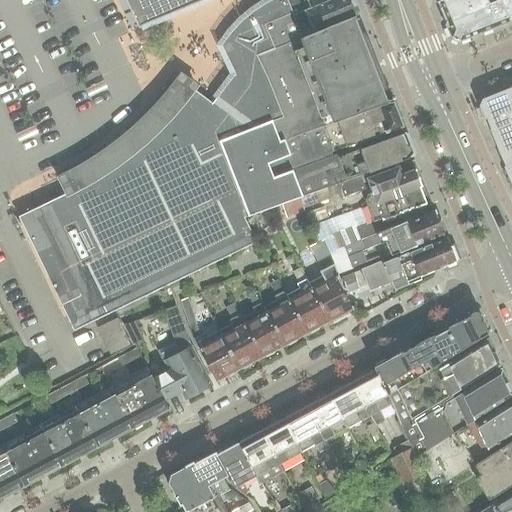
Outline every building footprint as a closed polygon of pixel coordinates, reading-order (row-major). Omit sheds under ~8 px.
[(298,171),(287,143),(270,97),(254,56),(275,47),(266,25),(295,13),(289,0),(271,0),(266,3),(253,11),(240,22),(230,33),(220,46),(234,75),(212,104),(193,90),(195,87),(188,81),(181,76),(170,91),(158,105),(146,117),(133,129),(120,141),(106,151),(91,161),(76,170),(60,178),(63,186),(67,194),(35,209),(28,213),(18,217),(73,332),(171,285),(259,243),(246,219),(294,202),(293,200),(284,176),(298,171)] [(124,0),(138,29),(147,24),(204,0),(124,0)] [(330,0),(295,14),(295,13),(266,25),(275,47),(354,17),(359,15),(352,0),(330,0)] [(330,0),(289,0),(295,13),(295,14),(330,0)] [(446,0),(438,3),(447,24),(491,5),(490,3),(498,0),(446,0)] [(462,41),(472,37),(511,20),(511,0),(498,0),(490,3),(491,5),(447,24),(453,37),(462,41)] [(270,97),(287,143),(388,104),(354,17),(275,47),(254,56),(270,97)] [(511,123),(511,89),(486,100),(482,106),(492,131),(511,123)] [(356,146),(404,127),(394,102),(388,104),(287,143),(298,171),(326,160),(329,154),(355,144),(356,146)] [(511,184),(511,123),(492,131),(503,160),(511,156),(511,165),(505,168),(511,184)] [(284,176),(293,200),(408,159),(414,153),(410,145),(408,146),(404,134),(326,160),(298,171),(284,176)] [(426,207),(432,205),(415,162),(354,186),(330,195),(333,203),(357,194),(371,188),(377,202),(367,206),(374,223),(357,229),(362,241),(406,223),(402,213),(425,204),(426,207)] [(302,214),(298,202),(279,208),(283,220),(302,214)] [(392,256),(445,234),(436,212),(406,223),(362,241),(365,250),(387,242),(392,256)] [(420,276),(444,266),(456,261),(447,239),(385,264),(381,263),(375,265),(381,280),(403,271),(409,284),(421,279),(420,276)] [(344,248),(331,253),(332,257),(340,274),(353,269),(348,257),(344,248)] [(321,275),(308,282),(329,321),(352,308),(341,287),(344,285),(332,257),(318,265),(321,271),(319,271),(321,275)] [(306,333),(329,321),(308,282),(300,268),(292,272),(298,283),(296,284),(298,288),(286,295),(306,333)] [(353,274),(343,278),(347,291),(358,287),(353,274)] [(306,333),(286,295),(278,279),(270,284),(276,295),(275,296),(277,300),(264,306),(284,344),(306,333)] [(174,292),(183,289),(179,281),(171,285),(174,292)] [(284,344),(264,306),(256,291),(248,295),(255,307),(252,308),(255,312),(242,318),(262,356),(284,344)] [(188,299),(181,302),(187,320),(194,317),(188,299)] [(233,323),(220,330),(240,368),(262,356),(242,318),(233,303),(226,307),(232,318),(230,319),(233,323)] [(180,312),(179,313),(172,317),(180,339),(159,350),(166,363),(168,361),(172,369),(154,378),(166,399),(184,390),(187,396),(210,384),(188,342),(188,333),(180,312)] [(422,375),(447,360),(488,334),(488,332),(487,332),(484,326),(480,318),(478,319),(471,318),(470,316),(433,336),(410,348),(422,375)] [(130,346),(117,320),(97,329),(110,356),(130,346)] [(217,380),(240,368),(220,330),(207,337),(204,333),(203,334),(197,323),(188,328),(217,380)] [(401,424),(460,390),(500,365),(488,339),(448,363),(447,360),(422,375),(388,396),(391,404),(401,424)] [(410,348),(374,368),(388,396),(422,375),(410,348)] [(142,357),(137,349),(118,359),(122,367),(142,357)] [(352,382),(370,416),(391,404),(388,396),(374,368),(373,368),(375,370),(371,372),(368,371),(361,375),(360,378),(352,382)] [(166,399),(154,378),(150,370),(114,390),(134,427),(170,408),(166,399)] [(401,424),(417,456),(511,396),(511,391),(502,370),(462,393),(460,390),(401,424)] [(90,385),(85,377),(66,388),(71,396),(90,385)] [(331,393),(329,395),(347,428),(370,416),(352,382),(342,388),(339,386),(332,390),(331,393)] [(52,406),(71,396),(66,388),(47,398),(52,406)] [(134,427),(114,390),(79,408),(98,446),(134,427)] [(334,435),(347,428),(329,395),(326,396),(323,395),(316,399),(315,402),(307,407),(324,440),(329,449),(339,444),(334,435)] [(481,455),(511,435),(511,396),(417,456),(414,457),(423,477),(425,476),(434,488),(481,455)] [(286,418),(284,419),(302,452),(324,440),(307,407),(297,412),(294,410),(287,414),(286,418)] [(79,408),(43,428),(64,465),(98,446),(79,408)] [(0,432),(18,422),(14,415),(0,422),(0,432)] [(261,431),(279,464),(302,452),(284,419),(281,421),(277,419),(270,423),(270,427),(261,431)] [(382,439),(374,424),(367,428),(375,443),(382,439)] [(23,486),(64,465),(43,428),(3,449),(23,486)] [(241,442),(239,443),(257,476),(262,484),(283,473),(279,464),(261,431),(252,436),(249,435),(242,438),(241,442)] [(511,440),(472,466),(493,498),(511,485),(511,440)] [(410,449),(407,441),(393,448),(397,456),(410,449)] [(216,455),(226,475),(232,486),(236,487),(257,476),(239,443),(236,445),(232,444),(225,447),(224,451),(216,455)] [(3,449),(0,450),(0,498),(23,486),(3,449)] [(398,478),(403,487),(423,477),(414,457),(411,449),(389,460),(398,478)] [(195,463),(207,485),(226,475),(216,455),(215,453),(195,463)] [(170,482),(186,511),(214,497),(207,485),(195,463),(172,475),(170,482)] [(357,472),(346,471),(352,481),(360,477),(357,472)] [(335,493),(327,482),(318,486),(328,499),(335,493)] [(462,511),(444,484),(432,493),(445,511),(462,511)] [(306,511),(320,504),(311,488),(297,496),(306,511)] [(511,511),(511,491),(492,504),(479,511),(511,511)] [(226,511),(219,498),(214,497),(186,511),(226,511)]
